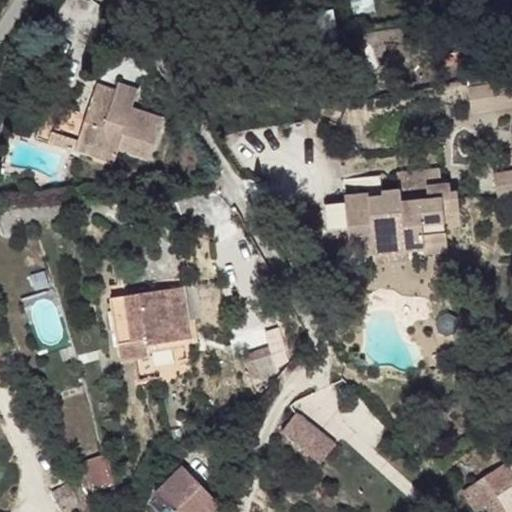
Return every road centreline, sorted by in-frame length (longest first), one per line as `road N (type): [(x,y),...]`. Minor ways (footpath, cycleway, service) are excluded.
road 1 (residential): [(242,511),(269,424),(339,350),(112,0)]
road 2 (unknown): [(0,384),(46,487),(27,511)]
